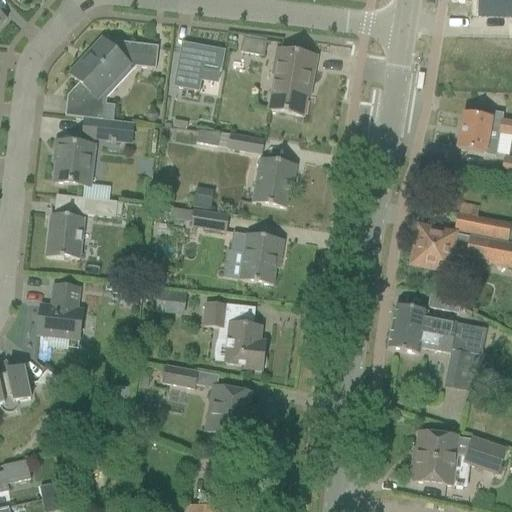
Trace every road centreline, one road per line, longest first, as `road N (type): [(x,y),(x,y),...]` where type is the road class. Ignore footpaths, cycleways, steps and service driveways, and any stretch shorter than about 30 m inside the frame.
road 1 (tertiary): [(334,511),(404,33)]
road 2 (residential): [(69,0),(29,80),(0,291)]
road 3 (residential): [(404,33),(176,0)]
